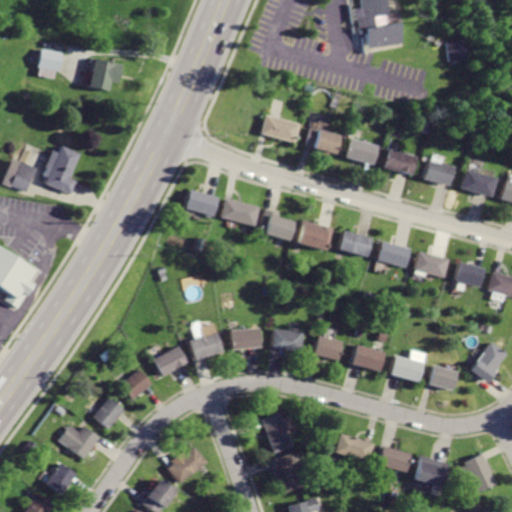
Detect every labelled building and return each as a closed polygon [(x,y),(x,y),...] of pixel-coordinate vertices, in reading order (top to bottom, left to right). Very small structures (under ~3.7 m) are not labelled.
[(352,0),(353,3),(347,4),(351,33),(357,32),(359,47),(395,42),(392,21),(384,22),(380,0),(352,0)] [(438,39),(444,62),(461,58),(455,35),(438,39)] [(38,46),(34,67),(56,72),(58,62),(60,51),(38,46)] [(92,54),(84,84),(107,91),(110,80),(117,82),(122,62),(92,54)] [(266,115),(261,134),(295,144),(300,124),(266,115)] [(310,127),(305,145),(335,154),(341,136),(310,127)] [(350,138),(344,156),(373,165),(379,147),(350,138)] [(61,143),(42,184),(68,196),(75,180),(68,177),(80,152),(61,143)] [(389,149),(384,167),(412,174),(417,156),(389,149)] [(18,158),(7,183),(25,191),(27,185),(36,166),(18,158)] [(428,159),(423,177),(446,184),(451,167),(428,159)] [(461,170),(456,187),(486,195),(491,178),(461,170)] [(511,182),(501,179),(496,198),(511,202),(511,182)] [(188,190),(183,208),(211,216),(216,197),(188,190)] [(225,197),(219,217),(252,226),(258,206),(225,197)] [(263,208),(257,228),(287,237),(291,221),(279,217),(280,213),(263,208)] [(302,223),(297,241),(324,249),(331,228),(316,224),(315,226),(302,223)] [(343,230),(337,250),(363,257),(369,237),(343,230)] [(381,240),(375,258),(401,266),(407,248),(381,240)] [(33,268),(0,248),(0,287),(7,292),(3,299),(16,307),(30,283),(26,280),(33,268)] [(416,250),(411,268),(440,277),(445,258),(416,250)] [(457,260),(451,279),(475,286),(481,267),(457,260)] [(511,277),(490,271),(485,288),(511,295),(511,277)] [(232,329),(234,349),(262,347),(261,326),(232,329)] [(274,328),(271,346),(299,350),(302,332),(274,328)] [(190,339),(195,358),(221,351),(216,332),(190,339)] [(319,335),(313,353),(338,360),(343,342),(319,335)] [(486,340),(463,369),(483,384),(495,368),(494,366),(503,354),(486,340)] [(355,344),(349,363),(378,371),(383,352),(355,344)] [(153,359),(162,375),(187,362),(178,346),(153,359)] [(392,354),(386,374),(416,382),(423,354),(409,351),(407,358),(392,354)] [(430,364),(424,383),(447,391),(453,372),(430,364)] [(137,367),(118,383),(130,399),(150,383),(137,367)] [(108,395),(91,414),(106,427),(123,408),(108,395)] [(262,420),(273,452),(293,444),(281,413),(262,420)] [(68,424),(56,441),(79,459),(96,435),(82,426),(78,431),(68,424)] [(339,433),(333,451),(365,461),(371,443),(339,433)] [(380,446),(374,464),(401,472),(406,454),(380,446)] [(180,451),(168,459),(171,463),(165,467),(177,483),(206,464),(195,448),(183,456),(180,451)] [(272,461),(283,493),(303,486),(292,454),(272,461)] [(479,454),(461,462),(474,491),(492,483),(479,454)] [(415,460),(409,479),(429,485),(426,492),(437,495),(446,464),(430,460),(428,463),(415,460)] [(57,463),(42,484),(57,495),(72,474),(57,463)] [(156,480),(139,506),(148,511),(157,511),(172,490),(156,480)] [(35,494),(22,511),(47,511),(52,505),(35,494)] [(288,505),(289,511),(314,511),(322,510),(318,497),(288,505)]
